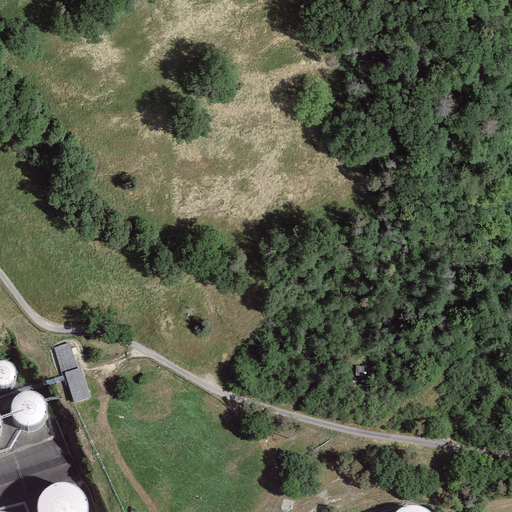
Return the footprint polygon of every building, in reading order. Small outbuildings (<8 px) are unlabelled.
[(71,342),(53,348),(71,404),(89,398),(71,342)] [(11,372),(2,367),(0,368),(0,391),(1,392),(10,389),(14,380),(11,372)] [(364,368),(356,368),(356,376),(364,376),(364,368)] [(38,402),(26,398),(14,402),(9,415),(14,427),(24,432),(35,430),(42,423),(43,411),(38,402)] [(70,491),(56,489),(42,496),(36,509),(36,511),(85,511),(85,506),(79,498),(70,491)]
